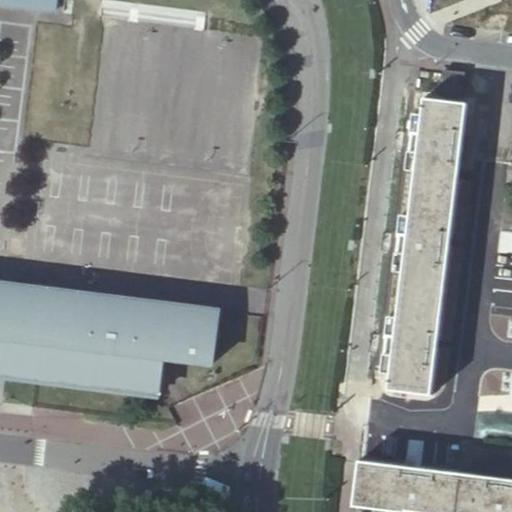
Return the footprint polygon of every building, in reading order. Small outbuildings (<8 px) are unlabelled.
[(0,0),(0,3),(52,10),(52,0),(0,0)] [(511,16),(511,0),(428,0),(428,8),(511,16)] [(461,95),(464,75),(444,72),(441,92),(461,95)] [(466,106),(424,100),(419,137),(416,136),(414,150),(418,151),(406,239),(402,239),(401,252),(405,253),(393,339),(390,338),(388,352),(392,353),(387,389),(428,394),(466,106)] [(0,354),(36,359),(34,377),(158,393),(162,358),(212,364),(218,311),(16,285),(15,290),(0,288),(0,354)] [(511,511),(511,479),(359,460),(353,503),(404,510),(403,511),(511,511)]
